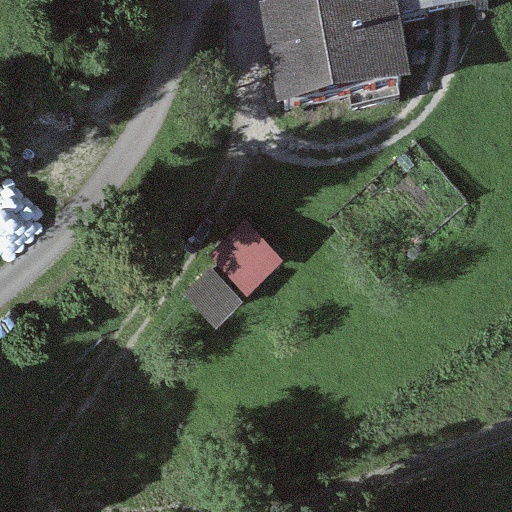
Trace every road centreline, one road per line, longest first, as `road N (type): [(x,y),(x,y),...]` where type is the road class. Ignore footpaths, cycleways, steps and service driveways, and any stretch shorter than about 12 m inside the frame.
road 1 (track): [(239,0),(247,39),(242,131),(230,172),(191,246),(55,430),(39,472),(47,511)]
road 2 (unclassified): [(189,0),(157,101),(125,155),(82,210),(0,288)]
road 3 (track): [(243,107),(292,152),(372,142),(424,101),(440,71),(448,26)]
road 4 (track): [(287,511),(511,429)]
